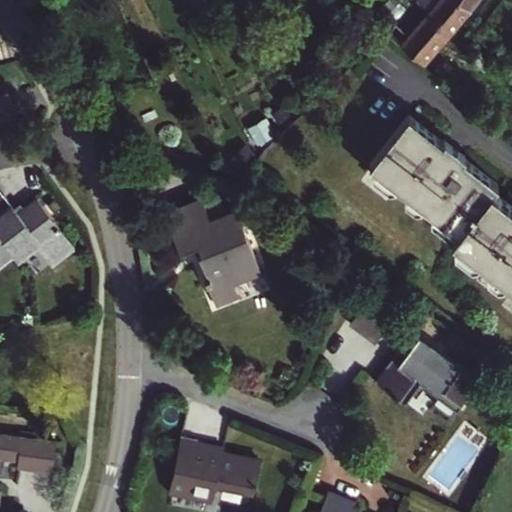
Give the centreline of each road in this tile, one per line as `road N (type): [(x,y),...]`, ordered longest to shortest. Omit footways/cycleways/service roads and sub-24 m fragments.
road 1 (residential): [(127,364),(117,235),(84,133)]
road 2 (residential): [(127,364),(309,435)]
road 3 (residential): [(84,133),(0,7)]
road 4 (residential): [(104,511),(127,364)]
